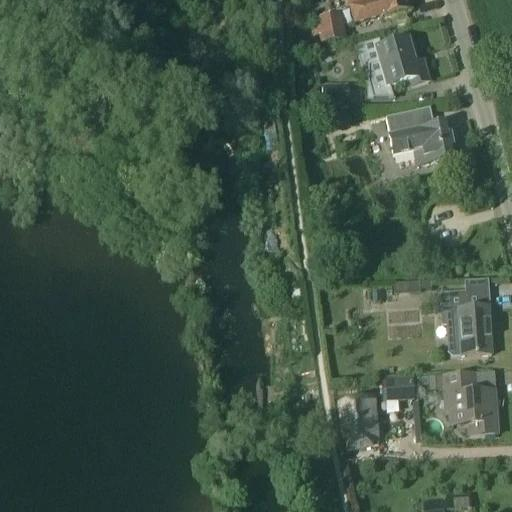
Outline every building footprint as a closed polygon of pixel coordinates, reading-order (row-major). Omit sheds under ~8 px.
[(340,0),(344,13),(348,12),(373,4),(373,6),(392,0),(340,0)] [(353,32),(380,24),(412,14),(407,0),(392,0),(373,6),(373,4),(348,12),(353,32)] [(320,46),(346,43),(341,16),(311,22),(313,38),(318,37),(320,46)] [(375,52),(378,61),(368,64),(368,102),(391,102),(388,92),(410,85),(412,90),(429,85),(422,64),(415,66),(408,42),(375,52)] [(348,89),(322,89),(322,112),(348,111),(348,89)] [(417,168),(435,164),(437,171),(441,174),(449,173),(452,168),(451,160),(455,160),(447,127),(434,130),(430,112),(386,122),(390,140),(389,140),(393,157),(414,153),(417,168)] [(406,293),(410,297),(419,296),(419,293),(419,286),(406,287),(406,293)] [(459,326),(460,344),(451,345),(448,349),(449,356),(452,359),(461,359),(461,361),(491,359),(488,311),(487,311),(486,295),(440,297),(442,327),(459,326)] [(449,430),(468,429),(469,440),(497,438),(494,395),(474,396),(473,378),(443,380),(445,413),(448,412),(449,430)] [(414,403),(413,380),(381,381),(382,404),(414,403)] [(374,399),(338,403),(344,447),(380,442),(374,399)] [(456,511),(471,511),(470,497),(445,499),(445,504),(438,504),(438,503),(423,504),(423,511),(456,511)]
